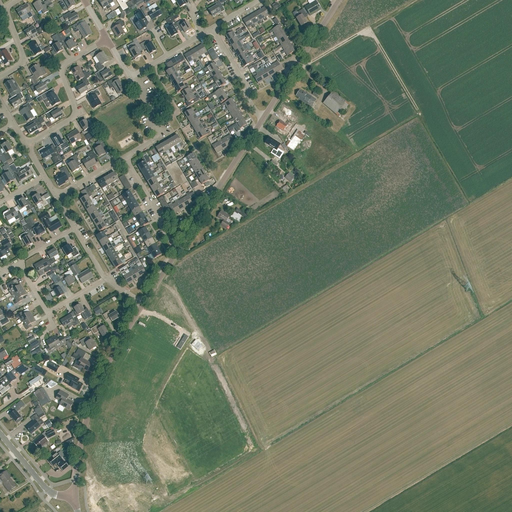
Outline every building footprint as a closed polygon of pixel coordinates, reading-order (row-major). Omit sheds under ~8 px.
[(60,0),(61,2),(63,1),(68,9),(75,5),(71,0),(60,0)] [(110,8),(108,6),(104,0),(99,0),(98,1),(103,9),(107,7),(108,9),(110,8)] [(104,0),(108,6),(110,8),(112,7),(110,5),(114,3),(111,0),(104,0)] [(175,0),(180,8),(186,5),(183,0),(175,0)] [(215,7),(209,11),(213,17),(220,12),(219,9),(222,7),(219,1),(214,4),(215,7)] [(305,8),(302,9),(306,15),(309,14),(310,16),(320,10),(315,1),(305,7),(305,8)] [(43,7),(39,2),(33,5),(38,13),(42,11),(44,15),(49,12),(45,6),(43,7)] [(38,20),(37,17),(34,12),(31,7),(28,8),(26,5),(17,11),(21,17),(26,14),(29,19),(33,16),(34,18),(33,19),(35,22),(38,20)] [(146,9),(144,6),(141,8),(143,11),(146,17),(149,15),(152,20),(162,14),(158,8),(150,12),(148,8),(146,9)] [(265,7),(264,7),(257,12),(262,19),(263,18),(265,21),(267,20),(266,17),(269,15),(265,7)] [(300,16),(296,18),(301,26),(306,23),(303,17),(306,15),(302,9),(297,13),(300,16)] [(140,31),(146,28),(142,21),(145,19),(141,12),(140,10),(134,13),(136,15),(138,20),(135,22),(140,31)] [(261,24),(260,21),(262,19),(257,12),(250,16),(255,24),(258,22),(259,25),(261,24)] [(71,16),(69,13),(62,18),(64,22),(65,21),(66,22),(69,20),(71,23),(79,19),(75,14),(71,16)] [(255,27),(254,24),(255,24),(250,16),(243,20),(247,28),(252,25),(253,28),(255,27)] [(118,38),(125,34),(121,28),(125,26),(121,20),(115,23),(117,26),(112,29),(118,38)] [(173,27),(177,25),(174,20),(167,24),(170,28),(167,29),(171,38),(177,34),(173,27)] [(179,29),(182,28),(185,33),(191,30),(187,23),(183,25),(181,21),(176,24),(179,29)] [(92,34),(85,22),(79,26),(77,23),(72,26),(76,33),(80,31),(84,39),(92,34)] [(282,31),(280,28),(282,27),(281,25),(269,32),(270,34),(273,32),(275,35),(282,31)] [(29,38),(35,34),(37,37),(42,33),(40,29),(35,31),(33,27),(25,32),(26,33),(25,33),(28,38),(28,37),(29,38)] [(285,36),(284,33),(285,32),(284,30),(282,31),(275,35),(272,37),(273,39),(276,38),(278,41),(285,36)] [(61,41),(61,42),(64,46),(66,45),(70,51),(76,47),(72,40),(68,42),(62,32),(57,35),(61,41)] [(229,41),(239,35),(238,33),(235,35),(233,32),(226,36),(228,39),(226,40),(228,42),(229,41)] [(61,41),(57,35),(57,34),(52,37),(53,40),(56,45),(53,47),(54,49),(53,50),(53,51),(51,52),(53,56),(57,54),(63,50),(58,43),(61,42),(61,41)] [(232,46),(239,42),(242,40),(241,38),(239,35),(229,41),(231,45),(229,45),(231,47),(232,47),(232,46)] [(288,41),(287,38),(288,37),(287,35),(285,36),(278,41),(275,42),(276,44),(279,43),(281,46),(288,41)] [(41,44),(37,37),(30,40),(32,43),(29,45),(35,56),(42,52),(38,45),(41,44)] [(128,46),(130,51),(135,59),(142,55),(137,48),(141,46),(136,39),(132,41),(134,43),(128,46)] [(292,47),(291,46),(290,43),(291,43),(290,40),(288,41),(281,46),(278,47),(280,50),(282,48),(284,51),(292,47)] [(143,51),(147,49),(150,54),(156,51),(152,43),(148,45),(146,41),(140,45),(143,51)] [(235,52),(242,47),(245,45),(244,43),(241,45),(239,42),(232,46),(232,47),(234,50),(232,51),(234,53),(235,52)] [(209,55),(202,45),(196,48),(201,56),(205,54),(207,56),(209,55)] [(238,57),(246,52),(249,51),(245,45),(242,47),(235,52),(237,55),(236,56),(237,58),(238,57)] [(284,51),(281,53),(283,55),(285,53),(287,56),(295,52),(293,49),(294,48),(293,46),(291,46),(292,47),(284,51)] [(201,60),(203,59),(201,56),(196,48),(190,52),(195,60),(195,59),(199,57),(201,60)] [(0,50),(0,62),(2,61),(5,65),(12,60),(6,50),(2,53),(0,50)] [(100,62),(96,65),(99,71),(104,68),(103,65),(108,61),(103,52),(96,56),(100,62)] [(195,64),(197,62),(195,59),(195,60),(190,52),(184,55),(189,63),(193,61),(195,64)] [(247,55),(246,52),(238,57),(240,60),(239,61),(240,63),(241,62),(249,57),(249,58),(252,56),(250,54),(247,55)] [(173,60),(177,65),(182,62),(179,56),(173,60)] [(250,61),(249,58),(249,57),(241,62),(243,65),(242,66),(243,68),(255,61),(253,59),(250,61)] [(169,77),(176,73),(177,73),(179,71),(178,69),(175,70),(173,67),(174,67),(171,61),(165,65),(169,70),(166,72),(167,74),(167,75),(166,76),(168,78),(169,77)] [(271,66),(276,73),(282,70),(278,62),(275,64),(274,62),(271,64),(272,65),(271,66)] [(217,69),(215,66),(217,65),(215,63),(203,70),(205,72),(208,70),(209,73),(217,69)] [(35,84),(38,82),(40,81),(38,79),(47,74),(43,67),(40,69),(38,65),(30,70),(34,76),(30,78),(35,84)] [(270,77),(276,73),(271,66),(265,69),(270,77)] [(77,81),(81,79),(83,82),(87,79),(90,77),(86,71),(83,73),(79,67),(71,71),(77,81)] [(220,74),(218,71),(220,70),(218,68),(217,69),(209,73),(207,75),(208,77),(211,75),(212,78),(220,74)] [(264,80),(270,77),(265,69),(259,73),(264,80)] [(101,71),(96,74),(95,74),(98,79),(102,77),(104,80),(112,76),(109,70),(103,73),(101,71)] [(178,76),(177,73),(176,73),(169,77),(171,79),(170,80),(169,81),(171,83),(172,82),(180,78),(182,76),(181,74),(178,76)] [(214,81),(216,83),(223,79),(221,76),(223,75),(222,73),(220,74),(212,78),(210,80),(211,82),(214,81)] [(258,84),(264,80),(259,73),(253,76),(258,84)] [(181,81),(180,78),(172,82),(174,85),(173,86),(174,88),(175,87),(183,83),(186,81),(184,79),(181,81)] [(225,78),(223,79),(216,83),(207,88),(209,91),(217,86),(219,89),(226,84),(224,81),(226,80),(225,78)] [(86,87),(90,85),(87,79),(83,82),(81,83),(83,85),(77,88),(81,95),(88,90),(86,87)] [(111,88),(114,86),(118,94),(125,90),(123,85),(122,86),(119,80),(115,82),(113,79),(107,82),(111,88)] [(16,95),(21,93),(22,92),(19,88),(18,86),(15,87),(11,81),(5,84),(10,94),(14,92),(16,95)] [(40,86),(38,82),(35,84),(31,87),(34,92),(37,91),(39,94),(48,88),(44,83),(40,86)] [(184,86),(183,83),(175,87),(177,90),(176,91),(177,93),(189,86),(187,84),(184,86)] [(189,88),(182,92),(184,96),(182,96),(183,98),(183,99),(185,98),(192,93),(195,92),(195,91),(194,89),(191,91),(189,88)] [(225,94),(223,91),(224,90),(223,88),(212,95),(213,97),(216,95),(217,98),(218,98),(225,94)] [(94,95),(88,98),(94,109),(101,104),(97,97),(101,95),(97,89),(92,92),(94,95)] [(303,93),(300,91),(296,96),(299,98),(299,99),(312,108),(317,100),(304,92),(303,93)] [(339,117),(349,105),(334,91),(323,104),(339,117)] [(38,102),(43,99),(47,97),(53,106),(60,102),(57,97),(53,92),(49,94),(48,92),(36,98),(38,102)] [(16,99),(11,102),(14,108),(21,104),(23,103),(21,99),(24,98),(21,93),(16,95),(14,96),(16,99)] [(192,93),(185,98),(187,101),(185,102),(189,107),(200,100),(197,94),(194,96),(192,93)] [(228,95),(226,93),(225,94),(218,98),(217,98),(215,100),(216,102),(219,101),(221,104),(228,99),(226,96),(228,95)] [(223,107),(225,106),(227,109),(235,104),(234,104),(233,101),(234,100),(233,98),(221,105),(223,107)] [(27,122),(34,118),(30,111),(33,110),(29,103),(23,106),(25,109),(21,111),(27,122)] [(226,113),(228,111),(230,114),(238,110),(238,109),(236,106),(237,105),(236,103),(234,104),(235,104),(227,109),(224,110),(226,113)] [(240,110),(239,108),(238,109),(238,110),(230,114),(227,115),(229,118),(231,116),(233,119),(241,115),(241,114),(239,111),(240,110)] [(63,115),(59,109),(53,113),(51,111),(46,114),(49,120),(53,117),(55,120),(63,115)] [(188,119),(195,114),(198,113),(197,110),(194,112),(192,109),(184,113),(186,117),(185,118),(186,120),(188,119)] [(195,114),(188,119),(189,122),(188,123),(189,125),(191,124),(198,119),(201,118),(200,115),(197,117),(195,114)] [(243,116),(242,114),(241,114),(241,115),(233,119),(230,121),(232,123),(235,121),(236,124),(244,120),(242,117),(243,116)] [(33,125),(26,129),(30,135),(35,132),(38,130),(36,127),(45,122),(41,116),(31,122),(33,125)] [(198,119),(191,124),(193,127),(191,128),(192,130),(194,129),(201,124),(201,125),(204,123),(203,121),(200,122),(198,119)] [(236,124),(228,129),(230,132),(234,130),(233,129),(235,128),(237,133),(241,131),(240,129),(247,125),(245,122),(247,121),(245,119),(244,120),(236,124)] [(98,134),(96,130),(92,123),(89,125),(86,120),(80,123),(85,131),(88,129),(90,133),(92,132),(94,136),(98,134)] [(286,134),(288,131),(285,129),(287,126),(280,121),(276,127),(284,131),(283,132),(286,134)] [(194,129),(196,132),(194,133),(195,135),(197,134),(204,130),(207,128),(206,126),(203,127),(201,125),(201,124),(194,129)] [(293,151),(305,135),(293,127),(286,137),(289,139),(286,143),(287,146),(293,151)] [(72,133),(67,136),(71,144),(80,139),(82,142),(86,140),(82,133),(80,135),(77,130),(72,133)] [(204,130),(197,134),(199,137),(197,138),(198,140),(210,133),(209,131),(206,133),(204,130)] [(172,138),(176,146),(179,144),(181,147),(183,145),(177,135),(172,138)] [(224,139),(228,146),(235,143),(230,135),(224,139)] [(63,143),(59,136),(53,139),(58,147),(61,145),(64,150),(69,147),(66,141),(63,143)] [(280,159),(283,153),(277,149),(281,144),(269,137),(265,144),(274,149),(271,153),(280,159)] [(176,146),(172,138),(166,142),(171,149),(174,147),(176,150),(178,149),(176,146)] [(223,150),(228,146),(224,139),(218,142),(223,150)] [(99,157),(105,153),(102,147),(105,145),(102,140),(96,143),(98,147),(95,149),(99,157)] [(2,154),(3,157),(6,161),(8,165),(14,162),(11,158),(8,152),(12,150),(8,142),(1,146),(5,152),(2,154)] [(172,152),(171,149),(166,142),(161,145),(165,152),(168,150),(170,153),(172,152)] [(216,154),(223,150),(218,142),(212,146),(216,154)] [(167,154),(165,152),(161,145),(155,148),(160,155),(163,153),(164,155),(167,154)] [(41,156),(42,155),(44,159),(51,154),(53,158),(54,157),(58,163),(62,160),(55,148),(52,150),(50,146),(44,150),(43,148),(38,151),(41,156)] [(87,169),(96,163),(94,160),(97,158),(93,151),(87,154),(89,157),(82,161),(87,169)] [(189,163),(196,159),(193,153),(186,158),(188,161),(184,163),(186,165),(189,163)] [(148,167),(150,165),(148,166),(146,164),(148,163),(151,161),(147,154),(143,157),(145,161),(138,165),(141,171),(148,167)] [(79,169),(75,162),(78,161),(75,156),(69,159),(70,159),(66,161),(66,162),(68,165),(73,172),(79,169)] [(192,168),(200,164),(196,159),(189,163),(191,166),(188,168),(190,170),(192,168)] [(4,179),(1,181),(3,183),(4,186),(7,185),(14,180),(10,174),(13,172),(8,164),(2,168),(6,174),(2,177),(4,179)] [(193,175),(196,174),(203,170),(200,164),(192,168),(194,172),(192,173),(193,175)] [(151,172),(149,169),(152,168),(150,165),(148,167),(141,171),(144,176),(151,172)] [(19,169),(13,173),(16,179),(19,177),(21,181),(32,174),(28,167),(21,172),(19,169)] [(59,187),(64,184),(63,183),(68,180),(65,175),(69,173),(65,167),(60,170),(62,174),(55,178),(58,181),(56,182),(59,187)] [(147,182),(154,177),(153,174),(156,172),(155,170),(151,172),(144,176),(147,182)] [(199,179),(206,175),(203,170),(196,174),(197,177),(195,178),(196,181),(199,179)] [(109,176),(113,183),(116,181),(117,183),(120,182),(118,179),(114,172),(109,176)] [(290,182),(294,177),(289,173),(285,177),(290,182)] [(206,175),(199,179),(202,185),(209,180),(206,175)] [(115,186),(113,183),(109,176),(103,179),(108,186),(111,184),(113,187),(115,186)] [(150,187),(158,183),(156,180),(158,178),(157,176),(155,178),(154,177),(147,182),(150,187)] [(110,189),(108,186),(103,179),(98,182),(102,189),(106,187),(108,190),(110,189)] [(161,188),(159,185),(163,183),(161,181),(158,183),(150,187),(154,193),(161,188)] [(285,185),(280,189),(284,193),(289,189),(285,185)] [(161,188),(154,193),(157,198),(164,194),(162,190),(166,188),(164,186),(161,188)] [(125,201),(133,197),(129,191),(122,195),(125,201)] [(187,196),(192,204),(198,200),(193,192),(190,194),(189,192),(186,194),(187,196)] [(80,200),(83,205),(91,201),(89,198),(92,196),(91,193),(88,195),(80,200)] [(42,200),(38,194),(32,198),(37,205),(40,203),(43,207),(48,204),(45,198),(42,200)] [(192,204),(187,196),(185,198),(184,196),(180,198),(181,200),(186,207),(192,204)] [(129,206),(136,202),(133,197),(125,201),(127,204),(124,206),(125,208),(129,206)] [(24,198),(18,202),(22,209),(19,211),(21,214),(27,210),(28,211),(34,208),(29,200),(26,202),(24,198)] [(94,206),(92,203),(94,202),(93,199),(91,201),(83,205),(87,210),(94,206)] [(186,207),(181,200),(179,201),(177,199),(174,201),(175,203),(180,211),(186,207)] [(132,212),(139,207),(136,202),(129,206),(132,212)] [(180,211),(175,203),(173,205),(171,203),(168,205),(169,207),(174,215),(180,211)] [(96,205),(94,206),(87,210),(90,216),(97,211),(95,208),(97,207),(96,205)] [(135,217),(142,213),(139,207),(132,212),(134,215),(131,216),(133,218),(135,217)] [(239,219),(241,216),(245,219),(247,215),(237,208),(234,213),(234,212),(231,217),(237,222),(238,221),(239,222),(240,221),(241,222),(242,220),(239,219)] [(4,213),(3,215),(5,218),(6,217),(8,221),(10,224),(16,221),(19,219),(21,222),(24,220),(21,214),(19,211),(16,213),(14,209),(7,213),(7,211),(4,213)] [(97,211),(90,216),(93,221),(100,217),(98,214),(101,212),(99,210),(97,212),(97,211)] [(226,229),(230,224),(226,222),(230,216),(222,211),(217,218),(223,221),(221,225),(226,229)] [(58,219),(51,223),(49,219),(50,218),(47,213),(39,217),(46,228),(49,227),(52,232),(62,226),(58,219)] [(138,222),(145,218),(142,213),(135,217),(137,220),(134,221),(136,224),(138,222)] [(100,217),(93,221),(96,227),(103,222),(102,219),(104,217),(103,215),(100,217)] [(25,220),(27,224),(32,232),(34,231),(37,236),(41,234),(42,235),(45,233),(44,232),(45,232),(41,225),(37,228),(34,224),(32,225),(28,218),(25,220)] [(145,218),(138,222),(140,225),(137,227),(139,230),(149,224),(145,218)] [(106,221),(103,222),(96,227),(97,229),(98,231),(99,231),(99,232),(107,228),(105,225),(107,223),(106,221)] [(32,232),(27,224),(22,227),(25,233),(20,236),(27,247),(33,243),(30,237),(33,235),(32,232)] [(10,238),(13,236),(8,228),(5,230),(10,238)] [(141,238),(149,233),(147,231),(148,230),(147,229),(146,229),(145,228),(138,232),(140,235),(138,237),(139,239),(141,238)] [(99,242),(107,237),(105,234),(108,232),(106,230),(96,236),(99,242)] [(149,233),(141,238),(143,241),(140,243),(142,245),(145,243),(152,239),(149,233)] [(107,237),(99,242),(102,247),(110,243),(108,240),(111,238),(110,236),(107,237)] [(145,250),(148,248),(155,244),(152,239),(145,243),(146,246),(144,247),(145,250)] [(4,256),(10,253),(8,249),(11,247),(7,240),(2,244),(4,247),(0,248),(0,257),(3,256),(4,256)] [(110,243),(102,247),(106,252),(113,248),(111,245),(114,243),(113,241),(110,243)] [(151,254),(158,249),(155,244),(148,248),(151,254)] [(73,251),(69,245),(63,249),(67,257),(71,254),(73,258),(80,254),(76,249),(73,251)] [(109,258),(116,254),(113,248),(106,252),(109,258)] [(48,260),(49,262),(51,265),(57,262),(54,258),(59,255),(55,249),(48,253),(51,259),(48,260)] [(161,255),(158,249),(151,254),(148,256),(150,260),(151,259),(152,260),(162,255),(161,255)] [(112,263),(119,259),(117,256),(120,254),(118,252),(116,254),(109,258),(112,263)] [(119,259),(112,263),(115,269),(123,264),(121,262),(126,259),(124,256),(123,257),(119,259)] [(46,273),(54,269),(51,265),(49,262),(47,264),(45,260),(34,266),(38,272),(41,271),(44,270),(46,273)] [(76,265),(70,268),(77,281),(80,279),(82,284),(87,281),(87,280),(93,277),(89,270),(79,276),(78,275),(81,273),(76,265)] [(134,267),(135,269),(140,277),(146,274),(141,266),(139,267),(137,265),(134,267)] [(134,281),(140,277),(135,269),(129,273),(134,281)] [(59,278),(62,283),(65,281),(69,287),(75,283),(71,276),(73,275),(70,271),(59,278)] [(121,272),(120,272),(121,272),(122,274),(123,277),(125,279),(128,284),(134,281),(129,273),(127,274),(126,273),(124,274),(123,272),(121,273),(121,272)] [(64,286),(62,283),(59,278),(57,275),(52,278),(55,284),(51,287),(53,291),(54,291),(58,298),(64,294),(60,288),(64,286)] [(14,295),(23,290),(20,284),(17,286),(16,284),(14,285),(12,282),(7,285),(9,288),(8,288),(10,291),(9,292),(12,297),(14,295)] [(14,295),(16,298),(15,298),(16,301),(14,302),(15,305),(23,300),(22,298),(26,295),(23,290),(14,295)] [(85,321),(92,317),(87,309),(84,311),(80,305),(74,308),(76,312),(75,313),(77,316),(81,314),(85,321)] [(22,323),(24,322),(32,317),(30,312),(25,315),(23,312),(16,317),(17,319),(19,318),(21,320),(21,322),(22,323)] [(106,320),(110,318),(112,322),(120,318),(116,312),(111,315),(108,312),(103,315),(106,320)] [(67,326),(68,328),(73,325),(74,327),(80,324),(76,317),(73,319),(71,315),(61,321),(65,327),(67,326)] [(32,317),(24,322),(25,325),(24,326),(27,330),(32,327),(31,325),(35,322),(32,317)] [(151,318),(147,326),(160,334),(164,327),(159,323),(160,321),(157,320),(156,321),(151,318)] [(100,324),(98,325),(91,329),(94,335),(99,332),(103,337),(108,334),(104,326),(102,328),(100,324)] [(139,338),(136,344),(143,349),(144,346),(150,349),(154,342),(143,335),(140,339),(139,338)] [(59,341),(56,336),(51,339),(57,349),(60,348),(65,345),(61,339),(59,341)] [(83,347),(87,345),(90,351),(96,347),(92,340),(88,342),(86,338),(80,341),(83,347)] [(30,352),(41,345),(39,343),(41,342),(40,339),(29,346),(31,348),(29,350),(30,352)] [(49,354),(54,351),(57,349),(51,339),(46,342),(48,347),(46,348),(49,354)] [(196,341),(192,345),(198,351),(202,346),(196,341)] [(0,360),(8,356),(4,349),(0,350),(0,360)] [(82,372),(83,369),(87,371),(91,364),(83,360),(85,356),(86,353),(79,349),(76,354),(74,354),(72,358),(76,359),(77,360),(73,367),(82,372)] [(130,353),(127,360),(138,367),(141,362),(145,364),(148,358),(139,353),(137,357),(130,353)] [(6,367),(13,363),(11,359),(4,363),(6,367)] [(56,373),(60,366),(50,361),(46,367),(56,373)] [(30,369),(41,375),(44,369),(37,366),(30,369)] [(3,378),(4,380),(0,383),(0,395),(2,395),(0,392),(11,383),(17,379),(14,375),(17,373),(15,370),(3,378)] [(131,373),(134,382),(141,379),(138,370),(131,373)] [(66,380),(64,383),(70,386),(74,388),(73,389),(76,390),(79,392),(83,385),(78,382),(80,380),(77,378),(71,375),(69,374),(66,380)] [(144,392),(148,390),(143,380),(139,383),(144,392)] [(46,398),(41,389),(35,392),(41,401),(46,398)] [(69,410),(73,403),(67,400),(69,396),(60,391),(56,399),(61,402),(60,405),(69,410)] [(14,412),(10,415),(16,422),(18,424),(23,419),(17,412),(25,405),(21,401),(16,405),(16,404),(11,408),(14,412)] [(37,415),(36,414),(31,419),(33,422),(26,428),(31,434),(40,426),(43,423),(40,419),(45,416),(39,405),(37,407),(37,408),(34,410),(37,415)] [(55,435),(53,430),(46,434),(45,432),(42,435),(43,436),(34,443),(39,450),(46,444),(46,443),(48,441),(47,440),(49,438),(49,439),(55,435)] [(72,450),(73,450),(74,449),(75,438),(66,442),(72,450)] [(48,460),(48,461),(53,467),(53,466),(57,463),(57,464),(59,466),(59,465),(59,466),(63,471),(68,467),(69,467),(64,462),(62,459),(57,453),(48,460)] [(0,483),(1,483),(10,476),(6,471),(0,475),(0,483)] [(10,476),(1,483),(2,484),(3,484),(8,492),(16,487),(10,479),(11,478),(10,476)]
